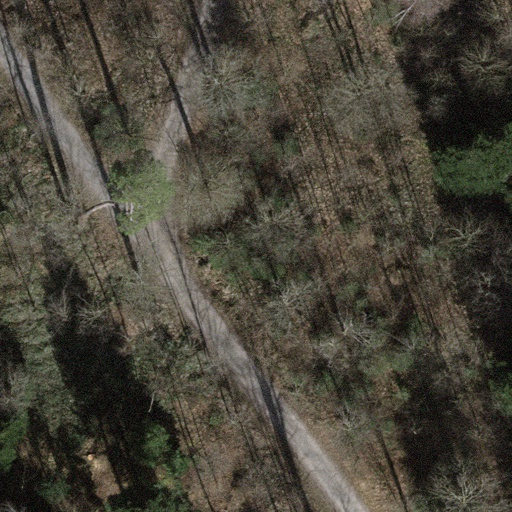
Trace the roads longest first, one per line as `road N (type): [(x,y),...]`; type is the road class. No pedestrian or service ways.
road 1 (track): [(204,0),(153,247),(340,511)]
road 2 (track): [(153,247),(0,42)]
